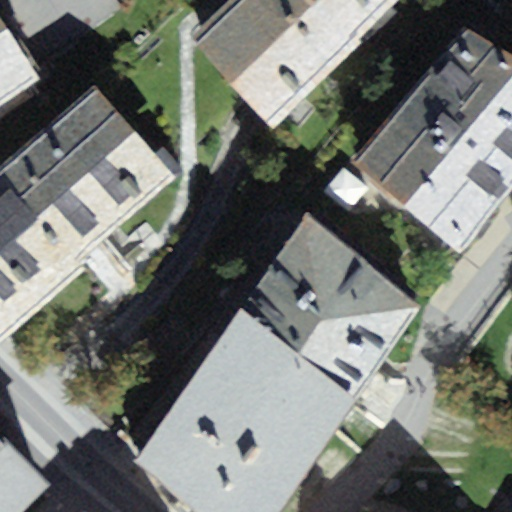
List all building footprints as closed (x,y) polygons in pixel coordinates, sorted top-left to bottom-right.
[(224,0),(187,36),(271,123),(400,0),(224,0)] [(0,11),(0,109),(46,77),(0,11)] [(511,52),(466,26),(353,160),(465,255),(511,202),(511,52)] [(96,78),(0,163),(0,336),(132,219),(182,174),(96,78)] [(313,219),(245,310),(361,401),(421,308),(313,219)] [(245,310),(134,462),(197,511),(279,511),(361,401),(245,310)] [(0,511),(32,511),(66,480),(0,411),(0,511)]
